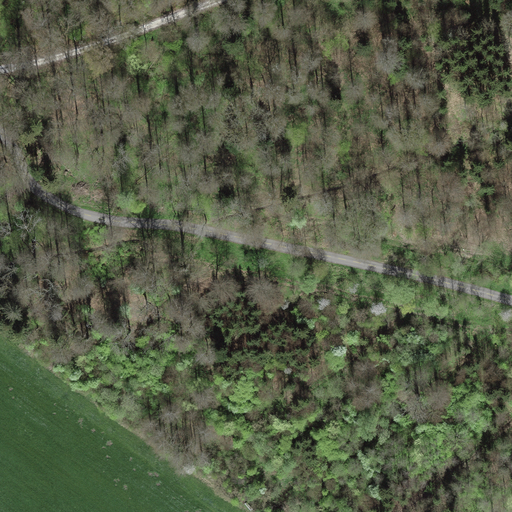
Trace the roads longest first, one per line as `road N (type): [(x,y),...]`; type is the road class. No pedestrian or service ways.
road 1 (track): [(0,131),(33,185),(86,214),(202,229),(511,300)]
road 2 (track): [(0,70),(217,0)]
